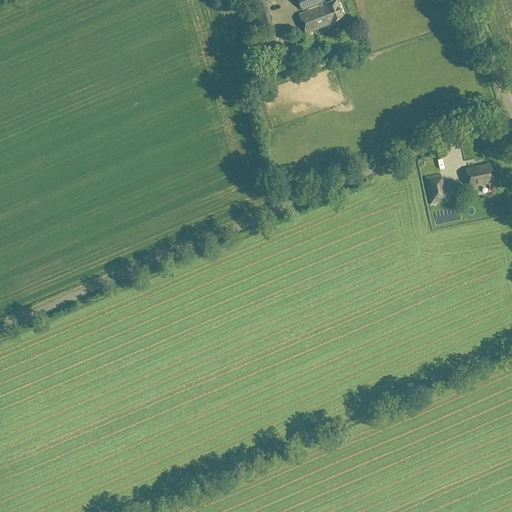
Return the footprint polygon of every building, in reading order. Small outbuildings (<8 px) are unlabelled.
[(308,11),(298,15),(306,34),(332,24),(333,25),(345,20),(336,0),(334,0),(326,4),(324,0),(322,1),(321,0),(296,0),(301,11),(307,9),(308,11)] [(276,40),(265,1),(252,5),(262,44),(276,40)] [(267,57),(282,52),(279,43),(265,47),(267,57)] [(490,164),(466,169),(469,188),(494,183),(490,164)] [(441,175),(424,178),(430,205),(446,202),(441,175)]
